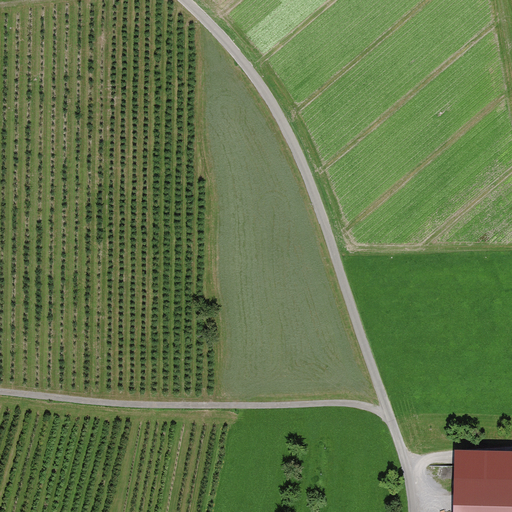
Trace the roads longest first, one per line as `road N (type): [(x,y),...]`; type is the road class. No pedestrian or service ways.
road 1 (unclassified): [(414,511),(409,469),(296,149),(244,61),(183,0)]
road 2 (track): [(0,392),(385,410)]
